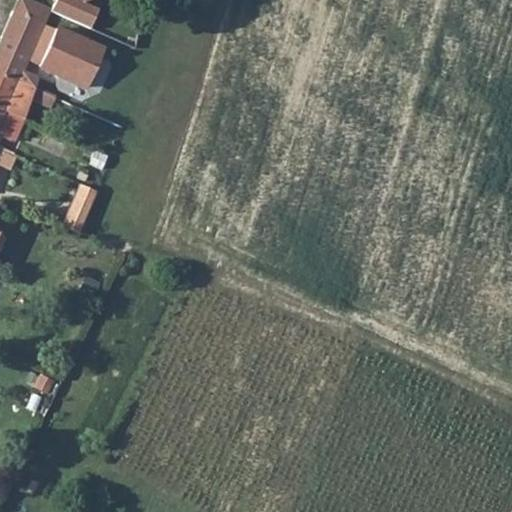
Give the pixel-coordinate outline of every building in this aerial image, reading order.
[(18,0),(13,11),(12,13),(43,27),(50,10),(25,0),(18,0)] [(64,0),(72,13),(97,0),(64,0)] [(53,34),(46,29),(43,27),(12,13),(0,39),(0,75),(32,89),(37,79),(23,72),(26,65),(38,70),(53,34)] [(32,89),(0,75),(0,107),(23,118),(29,104),(49,112),(55,99),(32,89)] [(0,124),(0,125),(17,132),(23,118),(0,107),(0,124)] [(0,148),(0,160),(2,156),(14,162),(16,156),(13,154),(0,148)] [(2,156),(0,160),(0,164),(10,169),(14,162),(2,156)] [(85,187),(82,197),(98,203),(102,194),(85,187)] [(82,197),(72,222),(89,228),(98,203),(82,197)] [(72,222),(68,231),(86,235),(89,228),(72,222)]
